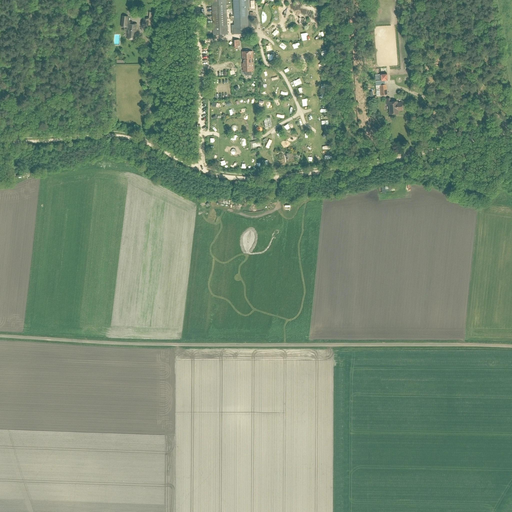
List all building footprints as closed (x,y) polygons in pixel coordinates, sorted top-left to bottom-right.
[(211,0),(213,35),(214,35),(228,34),(226,0),(211,0)] [(231,25),(232,34),(235,34),(252,33),(252,26),(251,18),(249,18),(248,9),(249,9),(249,0),(232,0),(234,25),(231,25)] [(142,22),(142,27),(149,28),(149,24),(154,24),(155,13),(150,12),(149,18),(144,17),(143,22),(142,22)] [(136,31),(137,24),(136,23),(129,22),(129,18),(128,18),(128,17),(122,16),(121,26),(127,27),(127,30),(128,30),(127,39),(134,40),(134,36),(136,36),(136,35),(134,35),(135,31),(136,31)] [(212,58),(220,58),(220,48),(211,49),(212,58)] [(310,49),(307,52),(312,58),(316,55),(310,49)] [(243,60),(243,63),(242,63),(243,71),(245,71),(245,76),(252,75),(252,71),(254,71),(253,63),(253,51),(242,52),(242,60),(243,60)] [(379,85),(380,95),(387,95),(386,84),(379,85)] [(392,102),(391,98),(386,99),(387,105),(389,105),(390,114),(399,114),(398,111),(403,110),(402,102),(398,103),(397,101),(392,102)]
